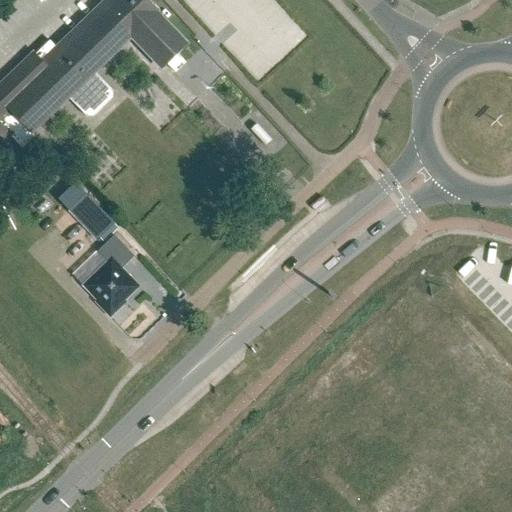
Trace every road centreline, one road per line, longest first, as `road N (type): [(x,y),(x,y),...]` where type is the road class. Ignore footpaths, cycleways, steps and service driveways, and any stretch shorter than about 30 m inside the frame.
road 1 (residential): [(421,52),(400,72),(360,145),(142,358)]
road 2 (primary): [(427,122),(419,151),(237,316),(217,347)]
road 3 (primary): [(217,347),(247,333),(439,188),(471,189)]
road 4 (primary): [(217,347),(45,511)]
